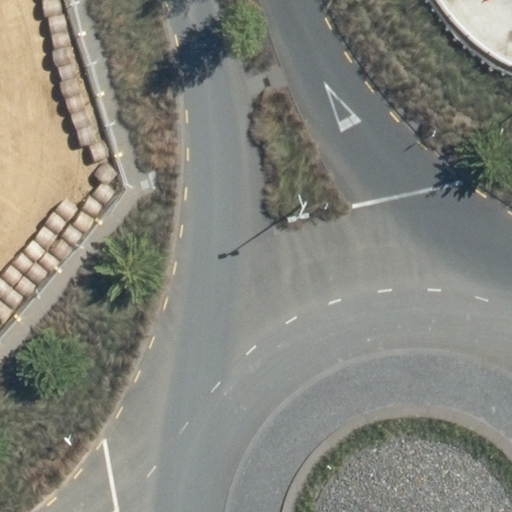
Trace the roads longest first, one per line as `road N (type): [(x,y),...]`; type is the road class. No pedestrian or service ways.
road 1 (unclassified): [(231,306),(227,171),(183,0)]
road 2 (unclassified): [(314,0),(372,129),(452,236)]
road 3 (tertiary): [(231,306),(279,271),(334,247),(392,235),(452,236)]
road 4 (tertiary): [(148,443),(167,392),(231,306)]
